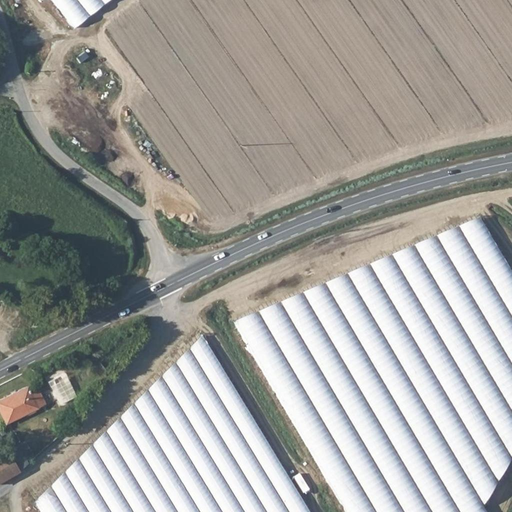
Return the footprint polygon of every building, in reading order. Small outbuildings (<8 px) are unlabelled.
[(105,0),(49,0),(71,27),(105,0)] [(72,58),(48,75),(75,112),(99,95),(72,58)] [(511,273),(478,217),(231,321),(344,511),(485,511),(481,505),(511,453),(511,273)] [(308,511),(201,335),(35,500),(42,511),(308,511)] [(44,382),(55,405),(73,396),(61,373),(44,382)] [(0,400),(0,411),(6,422),(43,403),(36,389),(28,393),(25,387),(0,400)] [(14,448),(6,451),(16,470),(22,465),(14,448)] [(0,480),(6,477),(16,470),(6,451),(0,454),(0,480)]
